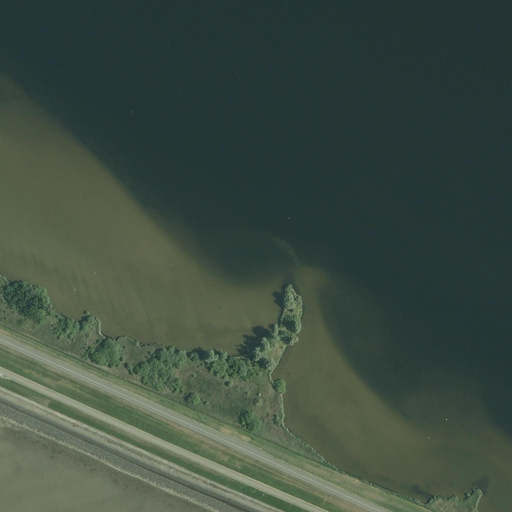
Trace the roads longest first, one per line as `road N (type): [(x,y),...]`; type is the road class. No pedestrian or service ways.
road 1 (trunk): [(382,511),(0,338)]
road 2 (unclassified): [(324,511),(0,369)]
